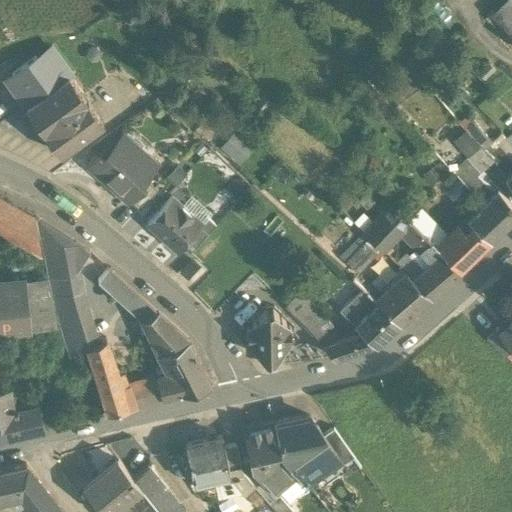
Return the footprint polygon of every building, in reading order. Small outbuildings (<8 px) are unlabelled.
[(511,0),(507,0),(493,14),(504,25),(511,32),(511,31),(511,0)] [(493,14),(487,20),(496,33),(504,25),(493,14)] [(88,102),(58,61),(35,78),(40,85),(49,98),(37,107),(30,112),(46,134),(88,105),(86,103),(88,102)] [(392,100),(412,83),(403,73),(383,90),(392,100)] [(35,78),(15,92),(30,112),(37,107),(27,95),(40,85),(35,78)] [(412,83),(392,100),(401,109),(420,93),(412,83)] [(40,85),(27,95),(37,107),(49,98),(40,85)] [(90,109),(88,105),(46,134),(65,160),(108,129),(93,108),(90,109)] [(206,122),(198,130),(209,141),(217,133),(226,140),(239,125),(221,108),(207,124),(206,122)] [(487,153),(494,145),(475,124),(467,131),(485,152),(487,153)] [(145,162),(126,145),(112,161),(102,162),(95,170),(96,177),(102,182),(109,182),(125,196),(123,198),(124,202),(129,206),(134,206),(147,191),(144,189),(149,184),(162,169),(154,162),(154,163),(145,162)] [(511,165),(504,155),(494,145),(487,153),(491,157),(498,164),(497,164),(499,167),(510,182),(511,180),(511,165)] [(487,153),(485,152),(480,157),(485,163),(491,157),(487,153)] [(482,183),(499,167),(497,164),(498,164),(491,157),(485,163),(480,157),(468,168),(482,183)] [(482,183),(468,168),(458,177),(485,207),(495,197),(482,183)] [(147,191),(134,206),(144,215),(162,195),(149,184),(144,189),(147,191)] [(485,207),(470,222),(475,228),(495,247),(511,230),(511,207),(511,206),(511,204),(500,192),(495,197),(485,207)] [(181,244),(201,221),(170,194),(146,222),(177,249),(181,244)] [(39,224),(0,202),(0,233),(26,248),(45,253),(39,224)] [(412,225),(394,207),(367,236),(385,254),(403,235),(412,225)] [(443,236),(422,215),(413,224),(434,245),(443,236)] [(181,244),(192,252),(215,225),(205,216),(201,221),(181,244)] [(45,253),(52,288),(57,313),(64,334),(73,365),(90,356),(110,347),(88,296),(82,268),(92,258),(39,224),(45,253)] [(434,245),(413,224),(412,225),(403,235),(424,256),(425,255),(434,245)] [(475,228),(468,236),(461,228),(448,241),(443,236),(434,245),(464,277),(495,247),(475,228)] [(385,254),(367,236),(343,262),(361,280),(366,275),(382,257),(385,254)] [(464,277),(434,245),(425,255),(435,266),(416,284),(435,303),(464,277)] [(103,285),(150,326),(162,320),(111,275),(103,285)] [(361,280),(356,285),(359,288),(369,278),(366,275),(361,280)] [(382,289),(369,278),(359,288),(369,297),(379,305),(383,301),(378,294),(382,289)] [(416,284),(409,278),(398,287),(389,296),(383,301),(379,305),(381,307),(405,328),(435,303),(416,284)] [(398,287),(394,283),(386,291),(389,293),(388,295),(389,296),(398,287)] [(356,285),(355,284),(350,290),(363,303),(369,297),(359,288),(356,285)] [(52,288),(0,291),(0,339),(64,334),(57,313),(52,288)] [(363,303),(347,319),(358,329),(381,307),(379,305),(369,297),(363,303)] [(310,331),(324,321),(302,298),(289,311),(310,331)] [(381,307),(358,329),(368,338),(380,349),(405,328),(381,307)] [(268,316),(250,335),(250,348),(267,364),(267,370),(279,369),(279,364),(295,347),(295,334),(277,316),(268,316)] [(192,346),(162,320),(150,326),(166,359),(192,346)] [(354,343),(346,346),(342,350),(336,341),(337,335),(324,321),(310,331),(339,364),(363,357),(354,343)] [(511,327),(503,335),(511,343),(511,327)] [(511,343),(503,335),(501,332),(490,342),(510,360),(511,358),(511,343)] [(368,338),(354,343),(363,357),(380,349),(368,338)] [(192,346),(166,359),(176,380),(161,383),(166,404),(214,391),(192,346)] [(123,380),(110,347),(90,356),(96,376),(123,380)] [(123,380),(96,376),(110,420),(140,412),(132,389),(127,391),(123,380)] [(161,383),(132,389),(140,412),(166,404),(161,383)] [(3,393),(0,392),(0,443),(48,433),(42,408),(18,413),(14,391),(3,393)] [(309,421),(278,428),(284,459),(309,488),(341,465),(343,464),(327,441),(315,424),(313,422),(309,421)] [(277,429),(249,435),(256,473),(267,485),(275,494),(297,475),(283,460),(277,429)] [(337,434),(327,441),(343,464),(341,465),(346,471),(358,463),(337,434)] [(226,441),(189,449),(198,491),(234,483),(235,483),(229,454),(226,441)] [(240,451),(229,454),(235,483),(234,483),(236,487),(248,501),(258,493),(246,478),(240,451)] [(159,511),(138,485),(121,464),(86,492),(103,511),(159,511)] [(138,485),(159,511),(187,511),(154,471),(138,485)] [(55,502),(30,473),(0,479),(0,496),(17,493),(30,511),(40,511),(54,503),(55,502)] [(267,485),(258,493),(271,508),(281,500),(275,494),(267,485)] [(290,511),(281,500),(271,508),(274,511),(290,511)] [(61,511),(54,503),(40,511),(61,511)]
